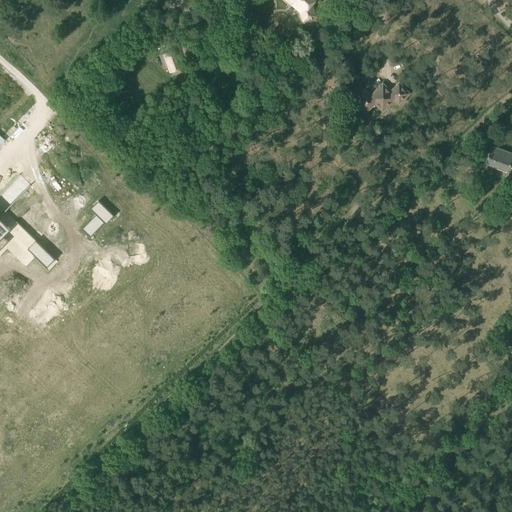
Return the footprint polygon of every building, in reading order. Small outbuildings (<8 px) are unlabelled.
[(286,0),(298,11),(302,22),(313,18),(309,5),(313,0),(286,0)] [(163,53),(163,54),(159,55),(164,69),(168,68),(169,72),(171,72),(172,75),(181,72),(180,69),(183,68),(177,48),(163,53)] [(355,101),(359,105),(366,112),(375,103),(382,111),(395,99),(399,103),(410,93),(399,82),(390,90),(382,82),(371,94),(366,90),(355,101)] [(511,153),(505,151),(505,150),(504,150),(504,151),(501,149),(500,149),(491,146),(485,162),(507,171),(509,164),(511,165),(511,153)] [(92,223),(78,237),(87,246),(101,232),(102,233),(111,225),(95,209),(87,217),(92,223)] [(32,276),(24,285),(35,295),(42,287),(44,289),(45,288),(32,276)]
